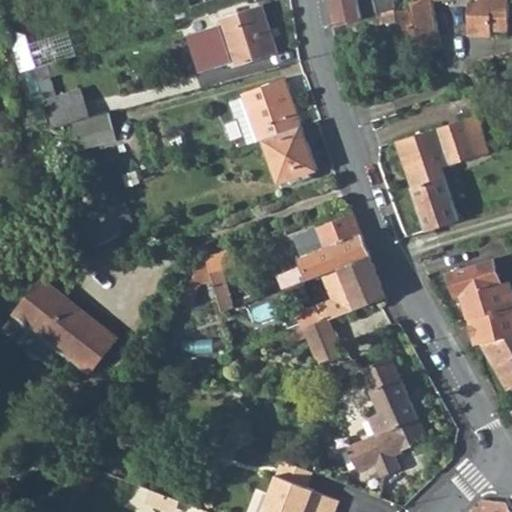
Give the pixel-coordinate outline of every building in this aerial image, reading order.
[(338,37),(345,34),(382,25),(389,48),(418,43),(409,11),(397,12),(393,0),(328,0),(336,26),(335,26),(338,37)] [(419,0),(420,0),(412,4),(421,45),(439,40),(433,0),(457,0),(460,33),(483,32),(483,28),(499,26),(497,0),(419,0)] [(220,18),(221,24),(190,35),(202,70),(233,61),(236,66),(278,52),(262,4),(220,18)] [(32,41),(40,64),(82,52),(74,28),(32,41)] [(235,113),(238,112),(249,144),(264,139),(301,126),(284,78),(244,93),(243,95),(230,99),(235,113)] [(70,124),(90,119),(82,91),(45,101),(55,129),(70,124)] [(78,140),(112,129),(108,114),(90,119),(70,124),(78,140)] [(477,114),(397,142),(427,232),(428,232),(460,221),(442,167),(477,155),(476,151),(480,149),(478,141),(472,142),(469,132),(482,127),(477,114)] [(281,182),(317,169),(301,126),(264,139),(281,182)] [(110,207),(118,226),(132,219),(124,201),(110,207)] [(82,221),(94,246),(122,234),(118,226),(110,207),(108,208),(82,221)] [(315,226),(322,246),(359,231),(351,211),(315,226)] [(310,278),(339,266),(369,254),(359,231),(322,246),(312,250),(301,255),(310,278)] [(231,250),(218,255),(222,270),(235,267),(231,250)] [(301,316),(306,328),(330,318),(385,295),(369,254),(339,266),(348,292),(325,302),(326,305),(301,316)] [(206,260),(217,303),(230,299),(222,270),(218,255),(206,260)] [(463,294),(471,319),(474,345),(483,343),(511,335),(511,307),(511,308),(495,262),(452,275),(458,295),(463,294)] [(119,337),(46,277),(6,323),(48,357),(57,346),(88,372),(119,337)] [(255,297),(255,315),(273,316),(273,297),(255,297)] [(308,332),(320,362),(343,353),(330,318),(306,328),(302,329),(304,333),(308,332)] [(511,335),(483,343),(509,387),(511,385),(511,335)] [(394,404),(411,397),(393,357),(363,370),(382,413),(395,408),(394,404)] [(397,454),(430,438),(411,397),(394,404),(395,408),(382,413),(372,419),(379,435),(350,448),(359,469),(377,463),(383,476),(402,467),(397,454)] [(240,440),(228,435),(222,453),(234,458),(240,440)] [(289,462),(269,511),(343,511),(348,501),(322,491),(323,489),(317,486),(321,473),(293,460),(289,462)] [(383,476),(359,486),(380,495),(387,477),(383,476)] [(148,497),(177,509),(181,498),(153,487),(148,497)] [(482,500),(467,511),(511,511),(507,504),(504,503),(482,500)]
